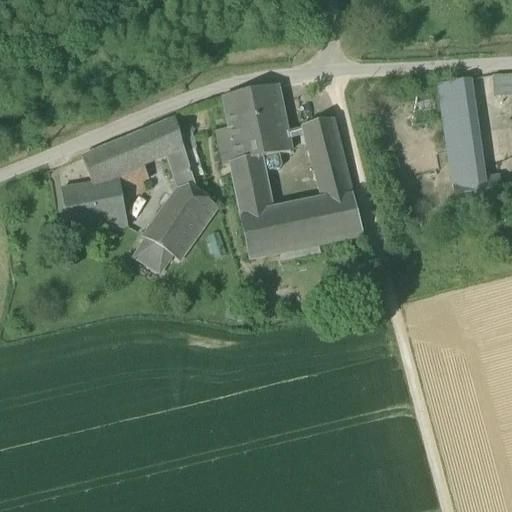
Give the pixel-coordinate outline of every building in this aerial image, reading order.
[(511,92),(511,74),(493,76),(493,94),(511,92)] [(492,76),(481,76),(480,101),(491,101),(492,76)] [(453,184),(456,207),(503,200),(501,176),(485,178),(473,95),(471,79),(437,85),(452,184),(453,184)] [(265,123),(267,133),(285,129),(276,87),(223,98),(230,129),(230,130),(265,123)] [(167,156),(177,191),(179,189),(196,193),(174,119),(146,131),(158,160),(167,156)] [(323,200),(334,242),(361,236),(350,195),(351,194),(332,121),(303,127),(323,200)] [(223,166),(230,165),(260,158),(290,151),(285,129),(267,133),(265,123),(230,130),(230,129),(216,132),(223,166)] [(146,131),(131,137),(145,171),(158,160),(146,131)] [(91,184),(97,197),(119,181),(145,171),(131,137),(81,158),(91,184)] [(230,165),(241,218),(272,211),(260,158),(230,165)] [(60,190),(68,239),(127,227),(119,181),(97,197),(91,184),(60,190)] [(217,208),(196,193),(179,189),(177,191),(143,238),(144,239),(172,257),(179,261),(217,208)] [(323,200),(307,204),(316,246),(334,242),(323,200)] [(307,204),(272,211),(241,218),(250,260),(316,246),(307,204)] [(172,257),(144,239),(130,259),(159,277),(172,257)]
